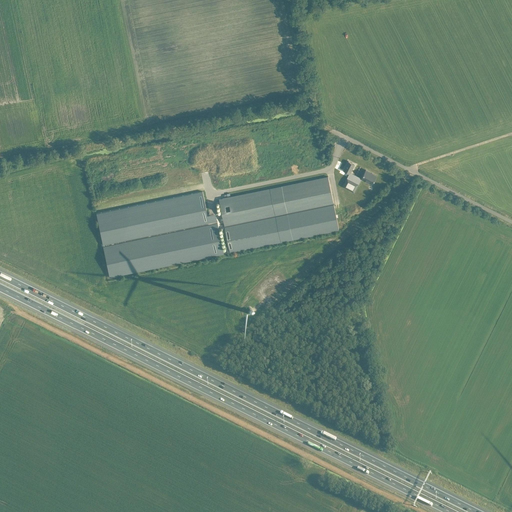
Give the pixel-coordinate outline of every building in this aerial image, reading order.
[(209,151),(206,152),(210,173),(214,173),(218,193),(322,171),(315,140),(309,141),(307,130),(209,150),(209,151)] [(196,154),(88,176),(95,209),(203,187),(196,154)] [(348,161),(343,170),(349,173),(354,164),(348,161)] [(360,167),(356,176),(367,181),(371,173),(360,167)] [(225,227),(225,229),(230,251),(230,252),(339,229),(339,228),(334,206),(334,204),(328,176),(219,199),(225,227)] [(203,191),(96,213),(109,277),(219,254),(213,221),(209,222),(203,191)]
